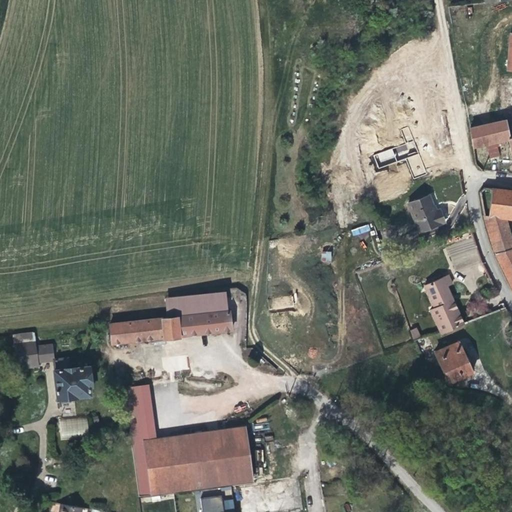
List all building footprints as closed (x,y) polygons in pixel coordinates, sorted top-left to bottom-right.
[(469,147),(505,140),(506,140),(502,121),(466,129),(469,147)] [(486,159),(496,157),(493,144),(484,146),(486,159)] [(376,166),(396,162),(393,149),(373,153),(376,166)] [(511,192),(488,189),(485,216),(481,216),(492,254),(510,249),(501,218),(511,219),(511,192)] [(441,218),(437,220),(430,204),(410,213),(422,242),(447,231),(441,218)] [(353,236),(370,231),(368,225),(351,229),(353,236)] [(511,253),(510,249),(492,254),(511,293),(511,253)] [(331,262),(331,251),(321,251),(321,262),(331,262)] [(449,284),(445,275),(422,285),(432,308),(428,310),(439,334),(460,324),(443,287),(449,284)] [(221,289),(171,294),(174,316),(224,311),(221,289)] [(158,318),(174,316),(171,294),(156,296),(158,318)] [(225,311),(224,311),(174,316),(176,336),(227,330),(225,311)] [(176,336),(174,316),(158,318),(106,324),(108,343),(160,337),(160,339),(176,337),(176,336)] [(410,330),(413,339),(420,337),(417,328),(410,330)] [(34,366),(35,366),(31,337),(24,338),(24,342),(9,344),(13,372),(34,370),(34,366)] [(459,349),(456,341),(448,345),(451,353),(459,349)] [(459,349),(451,353),(448,345),(432,352),(446,383),(470,373),(459,349)] [(66,368),(65,358),(50,360),(51,370),(50,370),(53,398),(56,398),(56,399),(70,398),(70,396),(85,395),(85,386),(86,386),(84,366),(66,368)] [(148,383),(123,386),(131,441),(142,440),(144,439),(156,438),(148,383)] [(88,436),(87,417),(59,419),(60,438),(88,436)] [(151,494),(252,480),(245,427),(156,438),(144,439),(151,494)] [(142,440),(131,441),(139,496),(149,495),(142,440)] [(46,476),(45,483),(55,485),(56,478),(46,476)] [(222,488),(223,499),(232,498),(231,487),(222,488)] [(325,511),(340,511),(338,498),(324,500),(325,511)] [(75,511),(77,504),(57,501),(54,511),(75,511)]
